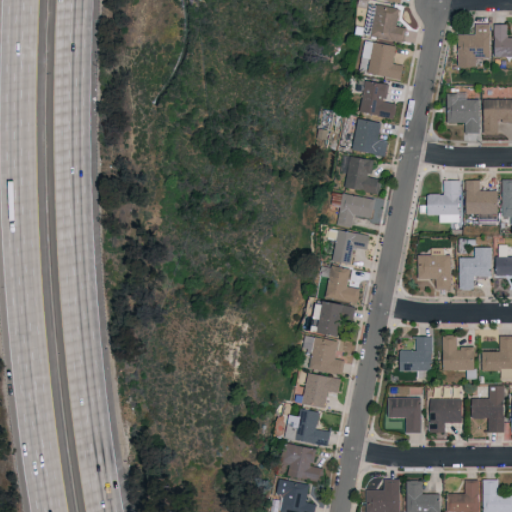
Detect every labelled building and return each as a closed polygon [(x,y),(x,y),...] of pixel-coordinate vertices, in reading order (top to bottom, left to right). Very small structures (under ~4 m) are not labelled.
[(361,32),(401,42),(404,27),(393,24),(396,9),(368,2),(361,32)] [(473,65),(474,56),(488,57),(488,23),(473,22),(473,33),(455,33),(454,65),(473,65)] [(506,23),(492,23),(491,55),(511,55),(511,35),(505,36),(506,23)] [(399,77),(400,63),(392,62),(394,44),(363,40),(361,56),(369,57),(367,72),(399,77)] [(386,83),(362,79),(357,111),(391,116),(393,102),(383,100),(386,83)] [(477,98),(464,98),(464,92),(443,91),(442,121),(461,121),(461,131),(476,132),(477,98)] [(511,97),(479,98),(480,132),(495,132),(494,121),(511,120),(511,97)] [(387,141),(376,138),(379,122),(356,117),(349,148),(384,155),(387,141)] [(377,178),(368,177),(371,159),(347,155),(342,187),(374,192),(377,178)] [(511,178),(499,179),(500,221),(511,220),(511,178)] [(459,179),(442,179),(442,193),(424,193),(423,213),(438,214),(438,221),(458,222),(459,179)] [(496,212),(495,189),(479,189),(478,179),(463,179),(464,213),(496,212)] [(349,227),(351,214),(369,217),(373,199),(340,192),(334,224),(349,227)] [(330,260),(348,263),(351,246),(368,249),(370,234),(335,229),(330,260)] [(492,274),(511,274),(511,284),(511,287),(511,255),(504,255),(504,244),(493,243),(492,274)] [(448,254),(441,254),(441,247),(428,246),(428,254),(415,253),(414,277),(433,277),(433,288),(448,288),(448,254)] [(488,246),(471,246),(471,256),(455,256),(455,288),(470,288),(470,275),(488,275),(488,246)] [(317,296),(355,301),(357,287),(344,285),(347,268),(321,264),(317,296)] [(331,335),(334,317),(350,319),(352,306),(316,299),(310,331),(331,335)] [(334,340),(301,334),(299,350),(307,351),(304,368),(340,373),(342,359),(332,358),(334,340)] [(470,369),(471,346),(453,346),(454,334),(438,334),(437,368),(470,369)] [(479,350),(478,369),(498,370),(498,378),(511,378),(511,346),(511,334),(496,334),(496,350),(479,350)] [(396,369),(429,370),(430,335),(413,335),(413,349),(396,348),(396,369)] [(337,378),(299,371),(296,388),(300,389),(298,403),(321,407),(324,390),(335,392),(337,378)] [(467,397),(467,417),(485,417),(485,431),(502,431),(502,385),(486,385),(486,397),(467,397)] [(420,431),(420,396),(386,396),(386,417),(402,416),(402,431),(420,431)] [(458,397),(426,397),(427,432),(443,431),(443,422),(458,421),(458,397)] [(316,411),(297,408),(296,415),(285,414),(282,438),(325,444),(327,430),(313,428),(316,411)] [(275,474),(317,481),(320,466),(311,464),(314,448),(281,442),(275,474)] [(306,484),(274,478),(268,509),(281,511),(313,511),(315,504),(302,501),(306,484)] [(479,511),(511,511),(511,493),(495,494),(495,478),(479,478),(479,511)] [(363,489),(363,511),(398,511),(398,479),(381,479),(382,489),(363,489)] [(438,511),(439,493),(420,493),(420,479),(404,479),(404,511),(438,511)] [(476,480),(462,480),(461,493),(443,492),(443,510),(474,511),(476,480)]
